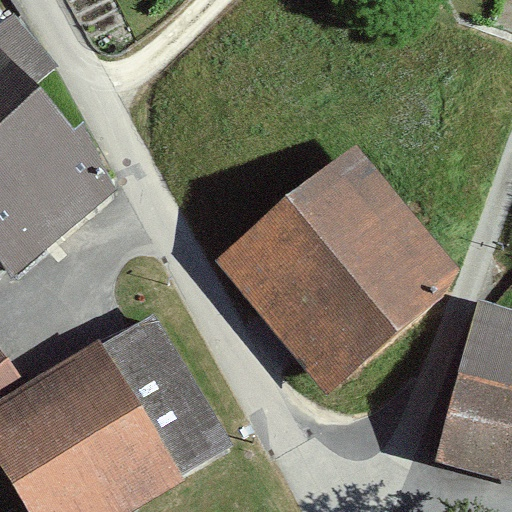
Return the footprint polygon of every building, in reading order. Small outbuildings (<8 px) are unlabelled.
[(0,285),(110,196),(0,62),(0,285)] [(208,266),(321,411),(465,299),(352,154),(208,266)] [(511,483),(511,309),(482,300),(432,458),(511,483)] [(0,502),(6,511),(146,511),(232,457),(142,318),(0,409),(0,502)] [(0,404),(23,389),(0,356),(0,404)]
